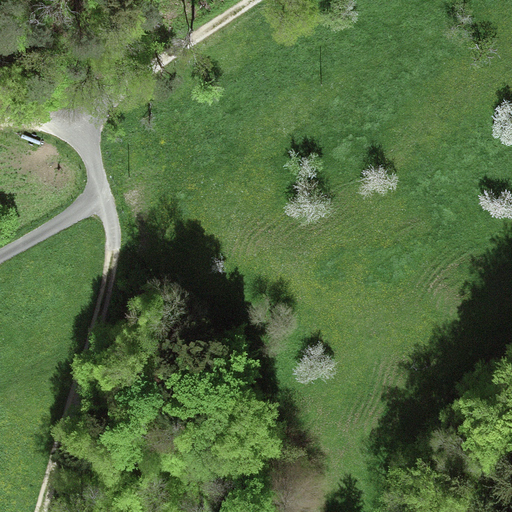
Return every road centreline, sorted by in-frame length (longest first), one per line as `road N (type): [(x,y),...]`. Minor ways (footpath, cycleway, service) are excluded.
road 1 (track): [(41,511),(112,261),(111,218),(82,122)]
road 2 (track): [(82,122),(186,36),(249,0)]
road 3 (track): [(0,254),(100,188)]
